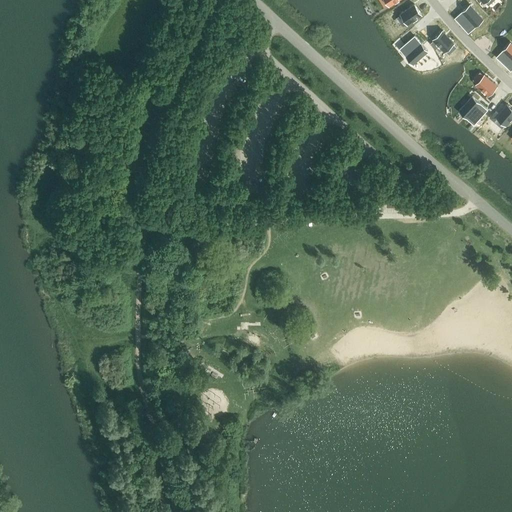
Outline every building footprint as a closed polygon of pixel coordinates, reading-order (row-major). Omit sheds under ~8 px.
[(415,4),(401,14),(408,24),(422,14),(415,4)] [(470,4),(455,17),(468,31),(475,25),(472,22),(480,15),(470,4)] [(442,30),(433,39),(445,51),(454,43),(442,30)] [(415,36),(401,48),(407,55),(410,53),(417,61),(428,51),(415,36)] [(503,51),(497,58),(511,71),(511,69),(511,47),(506,53),(503,51)] [(484,75),(476,84),(489,95),(497,86),(484,75)] [(473,96),(463,108),(471,114),(468,117),(475,124),(488,110),(473,96)] [(511,108),(508,104),(497,117),(506,125),(511,117),(511,108)]
